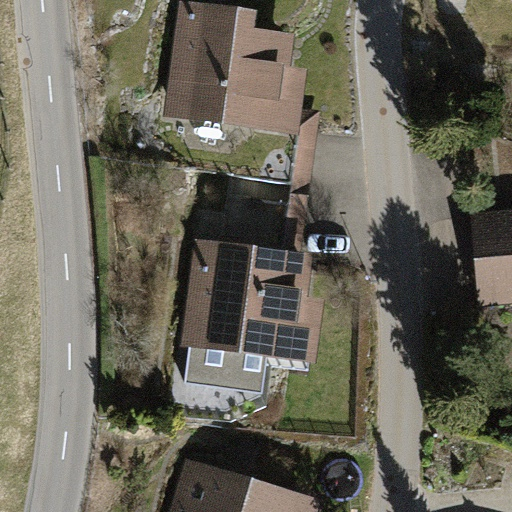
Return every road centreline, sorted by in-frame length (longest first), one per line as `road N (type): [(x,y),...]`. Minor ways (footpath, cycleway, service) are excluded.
road 1 (tertiary): [(53,511),(66,432),(68,280),(41,0)]
road 2 (residential): [(391,511),(402,429),(381,0)]
